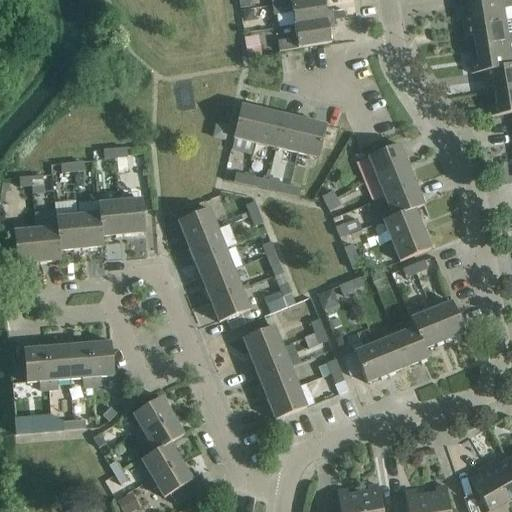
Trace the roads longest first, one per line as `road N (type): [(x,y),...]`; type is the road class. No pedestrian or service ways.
road 1 (residential): [(288,488),(298,454),(467,401),(496,372),(500,348),(471,174),(400,63),(396,43)]
road 2 (residential): [(194,359),(160,275),(119,281),(110,302),(141,380)]
road 3 (residential): [(288,488),(241,479),(194,359)]
road 4 (residential): [(287,82),(342,79),(337,54),(396,43)]
